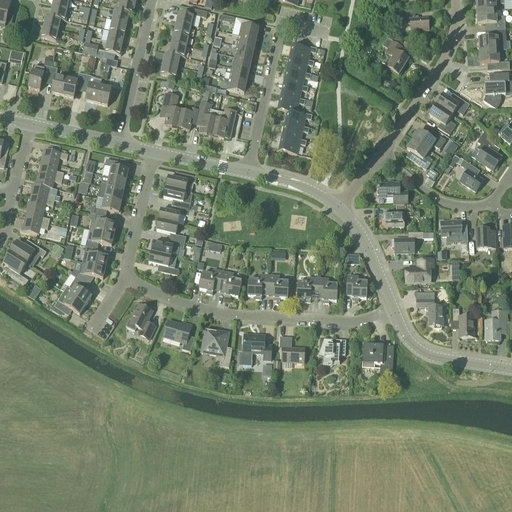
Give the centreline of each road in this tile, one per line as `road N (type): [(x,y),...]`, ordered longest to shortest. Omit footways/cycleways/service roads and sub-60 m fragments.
road 1 (residential): [(393,309),(345,321),(225,314),(125,278)]
road 2 (residential): [(249,172),(279,37),(290,28),(326,34)]
road 3 (residential): [(381,155),(447,52),(457,0)]
road 4 (residential): [(119,144),(151,0)]
road 5 (secondary): [(511,371),(423,354),(393,309)]
road 6 (residential): [(125,278),(157,154)]
road 7 (residential): [(493,206),(433,198),(381,155)]
